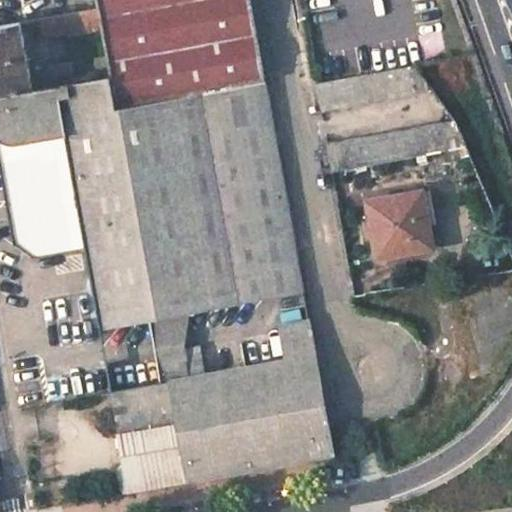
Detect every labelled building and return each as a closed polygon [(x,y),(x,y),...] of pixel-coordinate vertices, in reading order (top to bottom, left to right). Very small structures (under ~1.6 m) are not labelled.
[(97,0),(98,5),(100,16),(108,61),(111,74),(117,108),(264,81),(261,63),(249,0),(97,0)] [(98,5),(43,15),(45,27),(100,16),(98,5)] [(21,19),(0,22),(0,94),(33,88),(31,76),(21,19)] [(414,32),(423,57),(446,48),(437,23),(414,32)] [(31,76),(33,88),(111,74),(108,61),(31,76)] [(317,84),(322,113),(411,97),(406,69),(317,84)] [(264,81),(117,108),(111,74),(33,88),(0,94),(0,162),(13,234),(43,254),(85,247),(99,329),(303,291),(264,81)] [(443,126),(328,147),(333,174),(448,154),(443,126)] [(368,203),(379,261),(434,251),(423,193),(368,203)] [(201,376),(196,349),(182,351),(187,379),(170,382),(188,482),(333,456),(308,321),(275,327),(281,361),(201,376)] [(188,482),(170,382),(112,392),(127,493),(188,482)]
